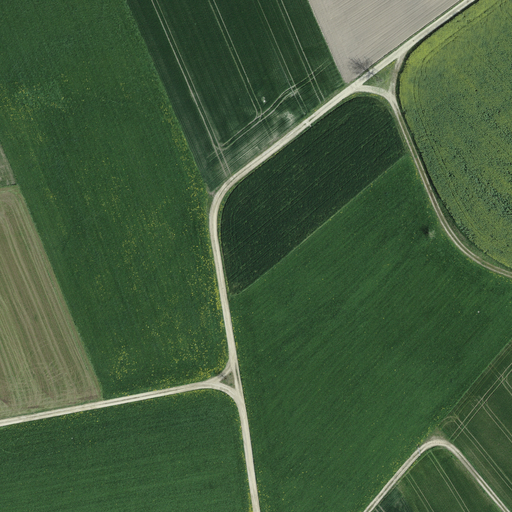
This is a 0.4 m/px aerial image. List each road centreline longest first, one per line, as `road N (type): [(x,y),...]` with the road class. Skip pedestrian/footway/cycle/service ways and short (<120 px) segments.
road 1 (track): [(237,381),(210,203),(474,0)]
road 2 (track): [(379,70),(451,236),(488,267),(511,275)]
road 3 (track): [(237,381),(0,424)]
road 4 (track): [(505,511),(446,444),(433,442),(368,511)]
road 5 (track): [(258,511),(237,381)]
